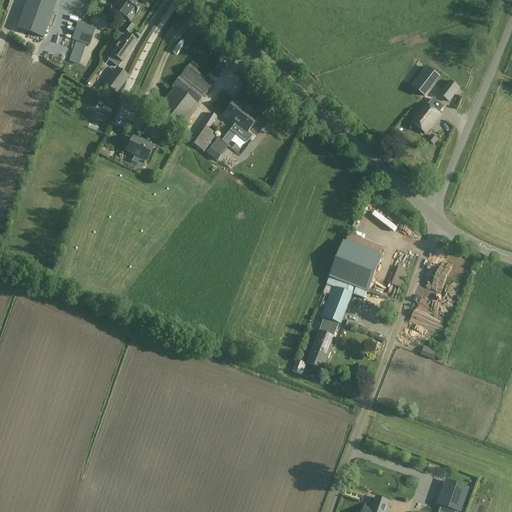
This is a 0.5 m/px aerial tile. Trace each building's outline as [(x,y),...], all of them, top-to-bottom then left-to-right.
[(55,0),(27,0),(17,29),(42,38),(55,0)] [(62,0),(61,5),(75,9),(77,0),(62,0)] [(130,21),(140,7),(130,0),(123,0),(120,6),(116,12),(130,21)] [(78,22),(72,40),(89,46),(95,29),(78,22)] [(131,26),(126,23),(121,29),(127,33),(131,26)] [(44,45),(54,49),(59,37),(49,33),(44,45)] [(125,35),(111,55),(108,60),(118,68),(136,43),(125,35)] [(213,84),(189,66),(173,87),(196,105),(213,84)] [(425,98),(441,78),(426,67),(411,86),(425,98)] [(116,94),(125,83),(129,77),(116,68),(104,85),(116,94)] [(449,103),(460,89),(450,81),(439,94),(449,103)] [(199,108),(174,89),(155,113),(180,133),(199,108)] [(426,105),(418,114),(411,123),(426,134),(440,116),(438,115),(443,107),(433,100),(428,107),(426,105)] [(247,133),(258,119),(253,115),(254,113),(245,106),(244,108),(234,101),(223,115),(235,125),(230,131),(246,144),(252,137),(247,133)] [(204,152),(216,134),(209,129),(217,118),(210,113),(190,143),(204,152)] [(144,129),(150,132),(148,134),(157,139),(162,130),(148,123),(144,129)] [(437,140),(432,136),(428,141),(433,145),(437,140)] [(126,146),(128,147),(126,151),(146,162),(153,148),(133,138),(132,140),(130,138),(126,146)] [(209,149),(220,157),(228,146),(218,138),(209,149)] [(110,155),(114,144),(99,139),(95,150),(110,155)] [(367,294),(381,258),(342,243),(328,278),(367,294)] [(395,258),(402,262),(408,252),(401,248),(395,258)] [(394,282),(402,263),(396,260),(388,279),(394,282)] [(452,268),(444,264),(441,269),(449,273),(452,268)] [(333,288),(330,296),(322,318),(324,319),(338,324),(340,325),(352,295),(333,288)] [(329,349),(338,324),(324,319),(306,364),(323,370),(331,350),(329,349)] [(417,339),(423,341),(425,334),(419,332),(417,339)] [(437,352),(425,347),(422,356),(434,360),(437,352)] [(302,375),(306,364),(297,360),(292,371),(302,375)] [(457,511),(458,511),(467,489),(447,482),(439,506),(457,511)] [(364,508),(363,511),(382,511),(386,502),(376,498),(372,511),(364,508)]
